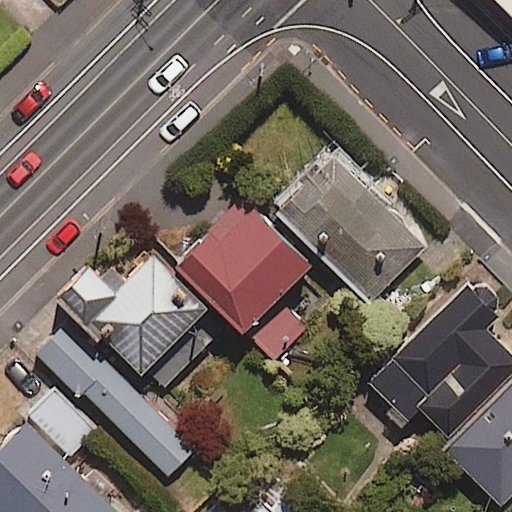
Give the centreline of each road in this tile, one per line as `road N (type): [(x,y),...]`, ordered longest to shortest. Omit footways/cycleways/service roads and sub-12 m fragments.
road 1 (secondary): [(218,0),(0,214)]
road 2 (residential): [(511,145),(368,0)]
